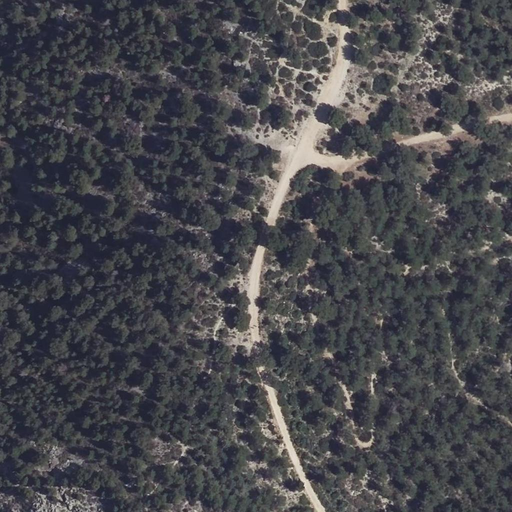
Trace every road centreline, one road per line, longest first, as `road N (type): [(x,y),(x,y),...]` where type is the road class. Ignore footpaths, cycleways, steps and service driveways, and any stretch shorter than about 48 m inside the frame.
road 1 (track): [(342,0),(347,57),(284,189),(252,289),(261,366),(322,511)]
road 2 (track): [(299,156),(371,151),(511,112)]
